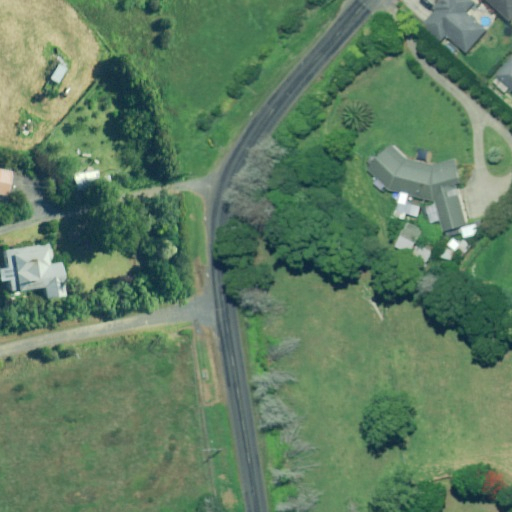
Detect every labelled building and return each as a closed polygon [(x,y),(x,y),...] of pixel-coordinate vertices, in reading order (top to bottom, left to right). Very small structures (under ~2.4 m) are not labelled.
[(476,2),(473,0),(444,0),(424,25),(443,41),(447,35),(470,53),(489,30),(467,13),(476,2)] [(511,0),(487,0),(511,21),(511,0)] [(511,60),(498,75),(511,88),(511,60)] [(65,69),(57,65),(48,79),(56,84),(65,69)] [(411,197),(435,202),(445,233),(470,226),(461,187),(467,185),(459,158),(436,165),(411,159),(395,143),(368,169),(390,193),(401,195),(400,204),(409,206),(411,197)] [(0,195),(4,196),(9,172),(0,170),(0,195)] [(57,179),(47,181),(50,194),(60,193),(57,179)] [(48,259),(46,244),(1,251),(8,292),(40,287),(42,299),(61,296),(58,274),(61,274),(59,258),(48,259)]
